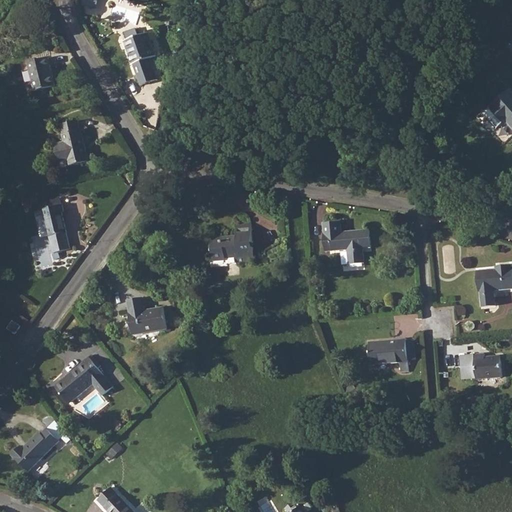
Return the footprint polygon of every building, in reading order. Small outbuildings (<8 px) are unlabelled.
[(87,0),(89,8),(96,8),(94,0),(87,0)] [(147,33),(125,41),(133,65),(134,65),(142,86),(158,80),(150,59),(156,57),(147,33)] [(49,57),(27,63),(34,91),(56,86),(49,57)] [(507,123),(508,122),(511,126),(511,90),(493,106),(493,107),(491,109),(492,109),(486,114),(498,127),(506,121),(507,123)] [(65,141),(55,144),(59,163),(69,160),(71,166),(90,161),(82,130),(81,130),(79,121),(61,125),(65,141)] [(63,205),(43,210),(49,237),(67,233),(63,213),(65,212),(63,205)] [(323,224),(325,252),(347,250),(349,264),(364,263),(363,249),(371,248),(369,230),(341,232),(340,222),(323,224)] [(221,232),(211,232),(213,264),(226,263),(226,259),(235,258),(236,263),(254,262),(253,249),(250,249),(250,244),(253,244),(251,225),(236,227),(236,236),(221,237),(221,232)] [(497,270),(477,273),(479,293),(481,293),(482,307),(495,306),(495,298),(494,292),(511,289),(511,267),(511,265),(501,266),(501,270),(497,270)] [(143,298),(127,300),(130,313),(129,313),(133,335),(168,329),(164,308),(146,311),(143,298)] [(13,321),(7,329),(15,334),(21,327),(13,321)] [(406,340),(369,343),(371,365),(400,362),(401,372),(409,371),(408,360),(407,342),(406,340)] [(459,357),(462,380),(503,378),(501,357),(485,358),(485,355),(459,357)] [(64,381),(56,387),(69,403),(76,397),(78,398),(91,387),(100,398),(113,387),(103,377),(104,376),(88,357),(82,362),(83,363),(63,380),(64,381)] [(20,447),(11,455),(28,472),(60,441),(47,429),(42,434),(40,433),(23,449),(20,447)] [(120,450),(116,446),(110,451),(115,456),(120,450)] [(133,511),(111,487),(97,500),(107,511),(133,511)]
